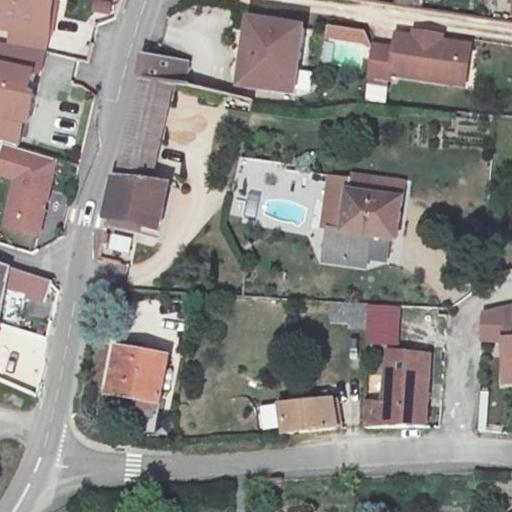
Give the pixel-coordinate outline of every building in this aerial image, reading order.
[(48,0),(0,0),(0,16),(43,26),(48,0)] [(295,37),(300,5),(287,3),(287,6),(260,2),(258,15),(246,13),(236,78),(288,84),(295,37)] [(370,38),(365,68),(403,75),(404,70),(451,77),(456,47),(461,47),(464,28),(429,22),(429,28),(412,26),(411,30),(394,28),(392,42),(370,38)] [(137,68),(180,75),(183,54),(141,45),(137,68)] [(461,47),(456,47),(451,77),(456,78),(461,47)] [(137,68),(114,172),(166,177),(169,166),(189,77),(180,75),(137,68)] [(237,88),(189,77),(169,166),(231,180),(251,90),(237,88)] [(49,148),(0,133),(0,161),(12,165),(0,200),(0,201),(31,210),(49,148)] [(156,222),(166,177),(114,172),(105,215),(156,222)] [(373,179),(332,173),(324,227),(336,228),(331,258),(367,263),(368,254),(386,257),(389,236),(399,237),(407,184),(386,181),(384,194),(371,192),(373,179)] [(386,181),(373,179),(371,192),(384,194),(386,181)] [(31,210),(0,201),(0,211),(28,220),(31,210)] [(113,230),(107,252),(128,258),(134,235),(113,230)] [(15,267),(6,290),(44,304),(52,280),(15,267)] [(365,323),(368,299),(330,297),(328,317),(347,317),(346,323),(365,323)] [(511,333),(510,334),(510,300),(480,307),(478,335),(498,335),(496,378),(511,377),(511,333)] [(33,332),(38,316),(10,306),(4,322),(33,332)] [(168,354),(118,347),(110,394),(161,400),(168,354)] [(381,372),(423,377),(425,350),(384,347),(381,372)] [(420,422),(423,377),(381,372),(379,394),(357,394),(355,419),(420,422)] [(333,399),(281,404),(285,433),(336,426),(333,399)]
